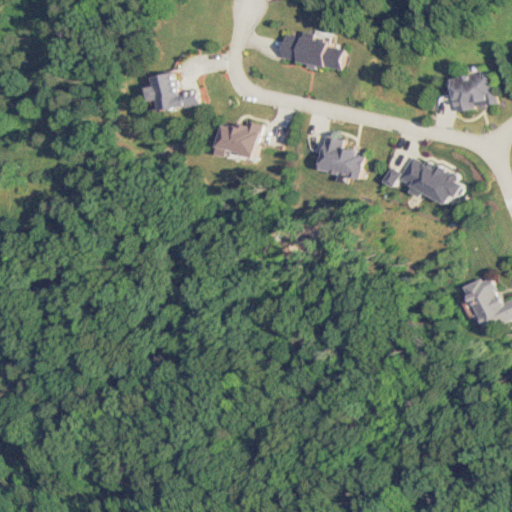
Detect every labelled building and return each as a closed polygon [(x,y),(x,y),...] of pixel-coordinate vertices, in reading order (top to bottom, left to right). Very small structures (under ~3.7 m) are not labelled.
[(287,57),(312,61),(311,64),(347,70),(350,48),(334,46),(335,41),(319,38),(320,33),(309,31),(308,37),(291,34),(287,57)] [(203,103),(200,88),(181,91),(177,71),(156,75),(157,86),(150,87),(153,100),(161,99),(163,111),(203,103)] [(457,77),(461,109),(501,104),(496,72),(457,77)] [(229,123),(222,154),(233,156),(234,150),(261,156),(268,123),(252,119),(250,127),(229,123)] [(350,139),(331,136),(326,171),(366,177),(370,151),(348,147),(350,139)] [(454,203),(458,195),(463,197),(469,184),(462,181),(464,175),(418,154),(410,172),(397,166),(390,181),(401,186),(405,178),(419,184),(416,191),(427,196),(429,191),(454,203)] [(487,326),(506,318),(508,321),(511,319),(511,299),(506,302),(495,275),(470,286),(487,326)]
